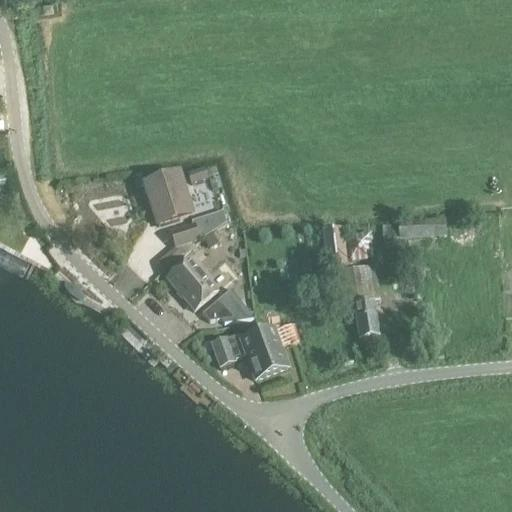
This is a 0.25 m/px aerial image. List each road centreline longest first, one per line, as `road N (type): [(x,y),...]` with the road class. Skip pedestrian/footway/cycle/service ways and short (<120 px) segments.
road 1 (unclassified): [(260,429),(160,341),(48,224),(27,178),(0,35)]
road 2 (unclassified): [(260,429),(304,403),(367,384),(511,368)]
road 3 (unclassified): [(260,429),(347,511)]
